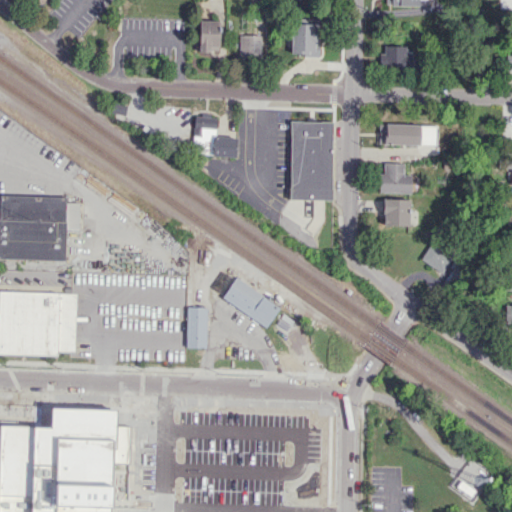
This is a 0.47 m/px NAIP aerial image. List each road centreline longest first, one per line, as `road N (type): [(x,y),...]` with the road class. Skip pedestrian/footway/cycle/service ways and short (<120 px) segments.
road 1 (residential): [(352,0),(353,249),(410,304),(347,392),(346,511)]
road 2 (residential): [(122,83),(511,96)]
road 3 (residential): [(0,379),(347,392)]
road 4 (residential): [(0,3),(79,68),(122,83)]
road 5 (residential): [(410,304),(511,374)]
